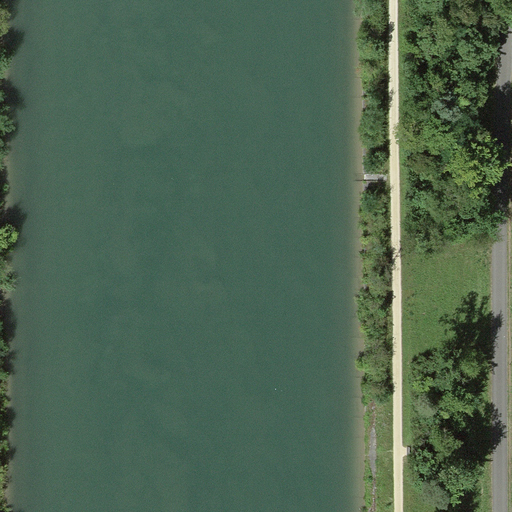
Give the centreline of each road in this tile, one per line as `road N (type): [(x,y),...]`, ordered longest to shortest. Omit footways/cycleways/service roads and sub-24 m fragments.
road 1 (track): [(509,0),(500,511)]
road 2 (track): [(393,0),(396,511)]
